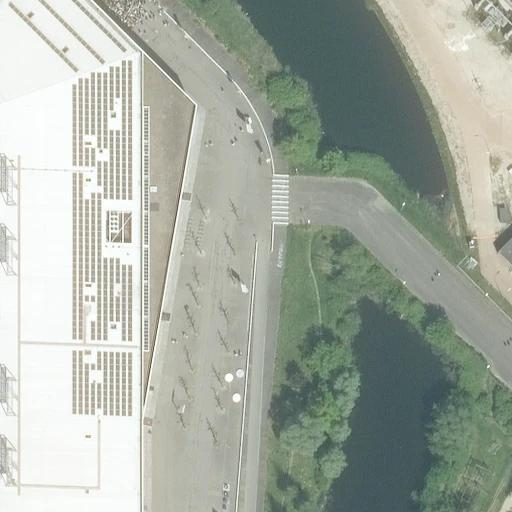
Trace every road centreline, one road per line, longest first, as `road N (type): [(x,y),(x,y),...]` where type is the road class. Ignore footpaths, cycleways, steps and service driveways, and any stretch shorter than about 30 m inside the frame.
road 1 (residential): [(224,192),(263,229),(248,511)]
road 2 (residential): [(224,192),(196,511)]
road 3 (residential): [(118,0),(222,107),(224,192)]
